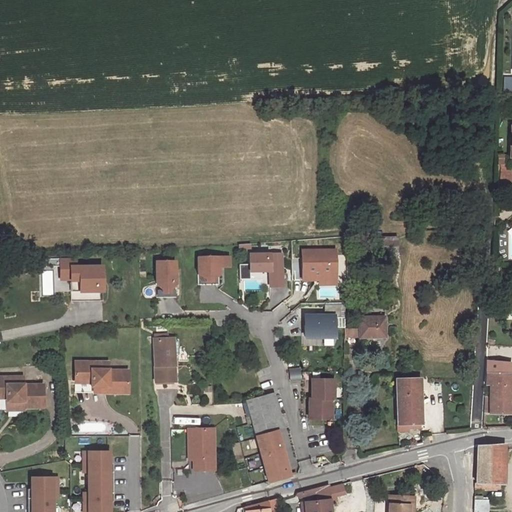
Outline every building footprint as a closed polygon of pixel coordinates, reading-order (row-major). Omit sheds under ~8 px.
[(496,154),(496,182),(509,182),(509,154),(496,154)] [(398,235),(371,237),(372,256),(399,254),(398,235)] [(333,249),(300,250),(301,280),(318,280),(334,279),(333,249)] [(247,271),(268,271),(267,253),(247,253),(247,271)] [(281,287),(281,253),(267,253),(268,271),(268,287),(281,287)] [(229,256),(197,256),(198,284),(218,284),(218,266),(229,266),(229,256)] [(68,279),(69,300),(100,299),(100,266),(76,266),(76,259),(58,259),(58,279),(68,279)] [(174,260),(155,261),(156,297),(175,296),(174,260)] [(500,301),(499,316),(507,316),(508,301),(500,301)] [(334,314),(302,314),(302,339),(334,339),(334,314)] [(385,316),(359,317),(359,338),(386,337),(385,316)] [(174,383),(174,341),(156,341),(156,383),(174,383)] [(486,373),(511,373),(511,363),(487,362),(486,373)] [(106,363),(74,363),(74,388),(106,388),(106,393),(126,394),(126,372),(106,371),(106,363)] [(299,369),(289,370),(290,381),(300,380),(299,369)] [(511,414),(511,373),(486,373),(485,385),(490,385),(490,398),(485,398),(484,414),(511,414)] [(0,396),(7,396),(6,412),(23,412),(23,409),(44,409),(43,386),(24,386),(24,378),(0,377),(0,396)] [(420,379),(396,380),(397,395),(421,395),(420,379)] [(309,400),(309,419),(331,419),(331,400),(333,400),(334,380),(312,380),(312,400),(309,400)] [(246,402),(256,437),(278,431),(283,429),(274,395),(246,402)] [(421,395),(397,395),(398,425),(410,425),(422,424),(421,395)] [(192,431),(192,462),(198,461),(198,472),(212,472),(213,431),(192,431)] [(256,437),(268,483),(290,476),(278,431),(256,437)] [(475,488),(499,487),(499,447),(478,446),(477,483),(475,483),(475,488)] [(106,511),(106,451),(83,451),(82,511),(106,511)] [(50,511),(50,498),(57,498),(57,477),(50,477),(27,477),(26,511),(50,511)] [(305,502),(306,511),(331,511),(329,485),(316,488),(317,493),(318,500),(305,502)] [(295,498),(317,493),(316,488),(304,491),(298,493),(295,496),(295,498)] [(391,497),(390,511),(410,511),(411,498),(391,497)] [(280,510),(279,498),(268,501),(269,511),(280,510)] [(489,511),(489,500),(475,500),(475,511),(489,511)] [(245,508),(245,511),(268,511),(269,511),(268,501),(245,508)]
